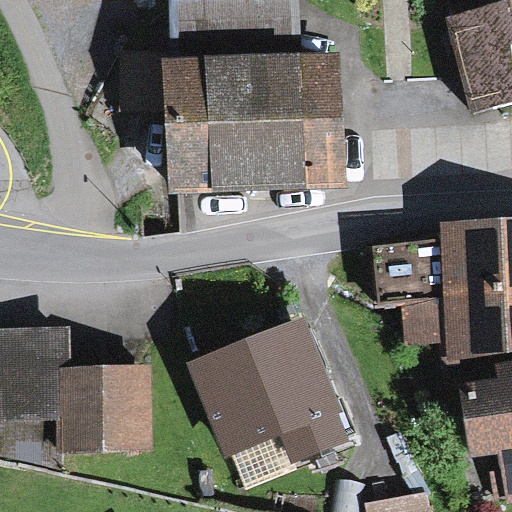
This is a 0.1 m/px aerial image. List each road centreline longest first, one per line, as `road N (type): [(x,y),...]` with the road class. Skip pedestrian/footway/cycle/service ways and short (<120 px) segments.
road 1 (tertiary): [(511,216),(87,255)]
road 2 (residential): [(10,0),(85,189),(87,255)]
